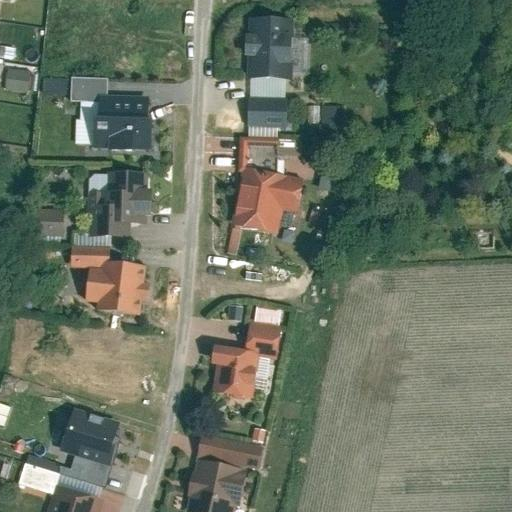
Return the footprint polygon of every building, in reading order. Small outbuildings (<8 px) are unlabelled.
[(295,19),(248,18),(247,78),(293,79),(295,19)] [(3,69),(1,89),(29,92),(31,72),(3,69)] [(151,96),(102,96),(102,101),(84,101),(83,117),(77,117),(76,144),(93,144),(93,150),(151,151),(151,96)] [(250,98),(249,135),(278,136),(278,129),(288,129),(289,99),(250,98)] [(321,106),(312,106),(312,124),(321,124),(321,106)] [(345,106),(326,106),(326,128),(345,129),(345,106)] [(278,138),(239,138),(239,174),(243,175),(232,225),(278,235),(284,208),(300,211),(306,180),(248,169),(249,148),(278,149),(278,138)] [(340,173),(324,171),(321,192),(337,194),(340,173)] [(150,177),(91,175),(88,237),(126,238),(127,222),(148,223),(150,177)] [(64,208),(32,209),(32,235),(64,235),(64,208)] [(109,250),(72,248),(71,270),(89,271),(87,304),(98,304),(97,313),(143,316),(146,267),(108,265),(109,250)] [(285,310),(257,305),(250,349),(213,343),(210,366),(219,367),(214,394),(250,400),(254,376),(268,378),(271,358),(277,359),(285,310)] [(120,427),(72,414),(61,456),(108,469),(120,427)] [(257,428),(255,439),(263,441),(266,430),(257,428)] [(266,448),(203,436),(187,511),(236,511),(246,468),(261,471),(266,448)] [(55,471),(23,461),(17,481),(49,491),(55,471)] [(99,511),(105,497),(54,481),(44,511),(99,511)]
